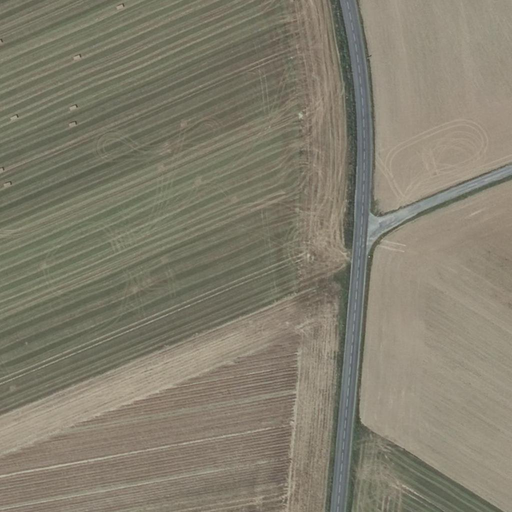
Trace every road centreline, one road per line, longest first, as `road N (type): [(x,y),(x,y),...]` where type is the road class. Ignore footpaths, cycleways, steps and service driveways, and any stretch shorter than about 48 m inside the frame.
road 1 (tertiary): [(360,229),(337,511)]
road 2 (tertiary): [(344,0),(363,114),(360,229)]
road 3 (unclassified): [(360,229),(511,168)]
